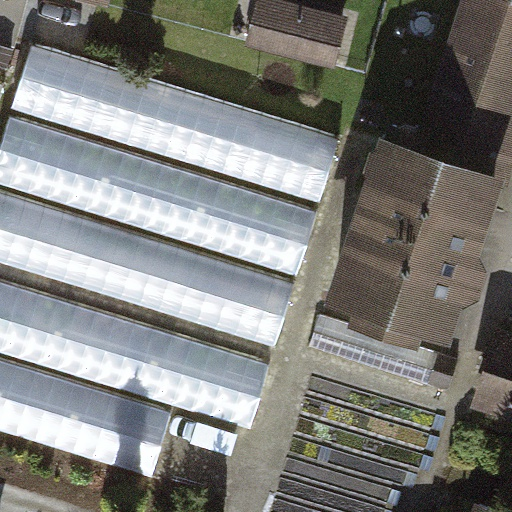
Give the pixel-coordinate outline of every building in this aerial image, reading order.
[(43,0),(111,15),(114,0),(43,0)] [(334,77),(352,21),(284,0),(255,0),(241,48),(334,77)] [(511,0),(467,0),(422,146),(511,173),(511,0)] [(0,267),(288,350),(343,162),(17,69),(0,127),(0,267)] [(509,174),(393,140),(341,318),(457,352),(509,174)] [(511,337),(495,333),(469,419),(511,431),(511,337)] [(487,511),(461,503),(457,511),(487,511)]
